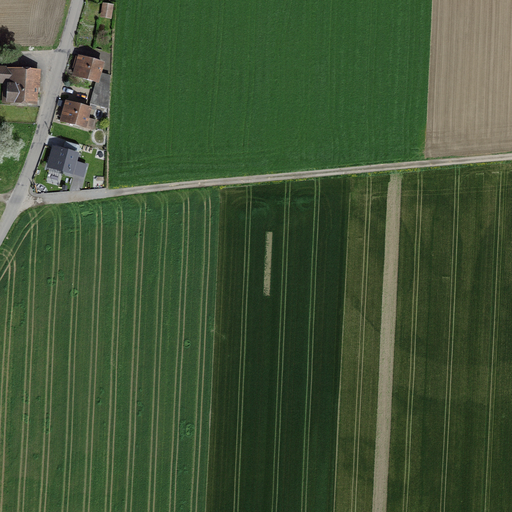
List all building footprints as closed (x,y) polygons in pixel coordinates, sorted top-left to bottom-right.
[(112,5),(104,3),(100,17),(109,19),(112,5)] [(80,59),(75,76),(95,82),(98,72),(100,65),(80,59)] [(5,103),(36,104),(37,70),(0,68),(0,81),(6,81),(5,103)] [(111,75),(98,72),(95,82),(94,88),(110,92),(111,75)] [(110,92),(94,88),(91,102),(108,109),(110,92)] [(82,126),(85,111),(66,106),(63,122),(82,126)] [(76,157),(56,150),(50,167),(70,174),(76,157)]
